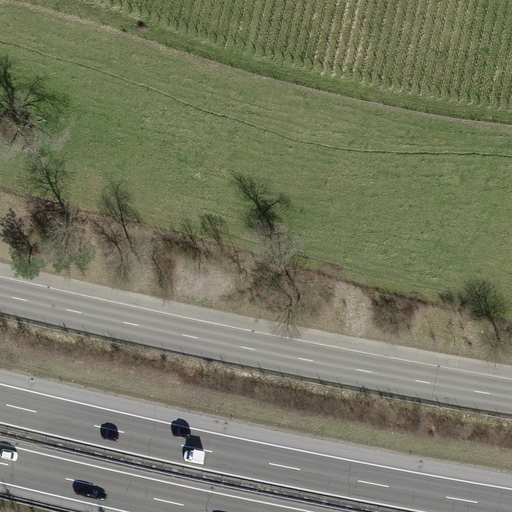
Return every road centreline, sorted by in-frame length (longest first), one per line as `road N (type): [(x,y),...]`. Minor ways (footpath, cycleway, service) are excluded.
road 1 (tertiary): [(0,294),(511,398)]
road 2 (motorway): [(511,506),(0,402)]
road 3 (motorway): [(0,464),(211,511)]
